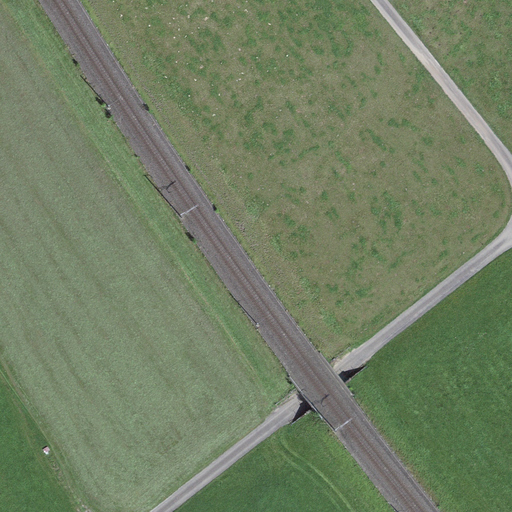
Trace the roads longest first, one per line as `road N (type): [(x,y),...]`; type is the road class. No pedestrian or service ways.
road 1 (unclassified): [(160,511),(511,235)]
road 2 (unclassified): [(511,169),(375,0)]
road 3 (track): [(0,361),(85,511)]
